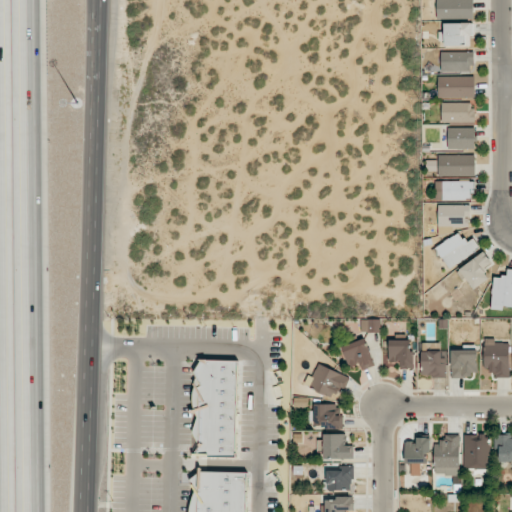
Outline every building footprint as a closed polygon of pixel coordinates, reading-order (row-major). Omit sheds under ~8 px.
[(436,0),(437,16),(473,17),(473,0),(436,0)] [(444,45),(471,46),(472,23),(444,23),(444,45)] [(441,71),(473,71),(473,52),(441,52),(441,71)] [(474,76),(438,77),(438,98),(475,97),(474,76)] [(442,122),(474,122),(474,103),(442,103),(442,122)] [(476,128),(448,127),(448,148),(475,149),(476,128)] [(438,155),(438,176),(475,176),(475,155),(438,155)] [(473,181),(435,181),(436,200),(473,199),(473,181)] [(438,205),(439,229),(446,229),(446,232),(453,232),(453,227),(469,227),(469,205),(438,205)] [(480,250),(474,236),(463,241),(460,234),(432,248),(438,260),(443,258),(447,266),(480,250)] [(458,269),(472,290),(489,279),(483,270),(493,264),(485,252),(458,269)] [(492,277),(491,307),(511,308),(511,269),(507,269),(507,277),(492,277)] [(381,319),(361,319),(361,332),(380,332),(381,319)] [(359,363),(362,370),(376,364),(364,338),(341,347),(350,367),(359,363)] [(389,363),(400,362),(400,368),(412,368),(411,339),(388,340),(389,363)] [(484,369),(495,369),(495,377),(509,378),(510,343),(495,343),(495,339),(484,339),(484,369)] [(446,358),(439,358),(440,343),(422,343),(422,376),(446,377),(446,358)] [(452,378),(476,377),(475,350),(451,351),(452,378)] [(239,361),(196,359),(194,456),(236,457),(239,361)] [(348,376),(316,364),(308,388),(340,399),(348,376)] [(343,415),(337,415),(337,404),(314,403),(314,428),(343,428),(343,415)] [(354,446),(346,445),(346,434),(323,434),(323,458),(353,459),(354,446)] [(464,434),(464,468),(487,469),(488,435),(464,434)] [(499,461),(511,460),(511,440),(511,434),(494,435),(495,448),(499,448),(499,461)] [(460,435),(446,435),(446,441),(435,440),(434,474),(459,475),(460,435)] [(405,462),(424,463),(424,452),(430,452),(430,438),(417,437),(417,442),(405,442),(405,462)] [(354,466),(341,465),(341,471),(327,471),(327,490),(353,490),(354,466)] [(191,511),(247,511),(248,471),(192,471),(191,511)] [(347,511),(347,510),(353,510),(353,496),(325,496),(325,511),(347,511)]
